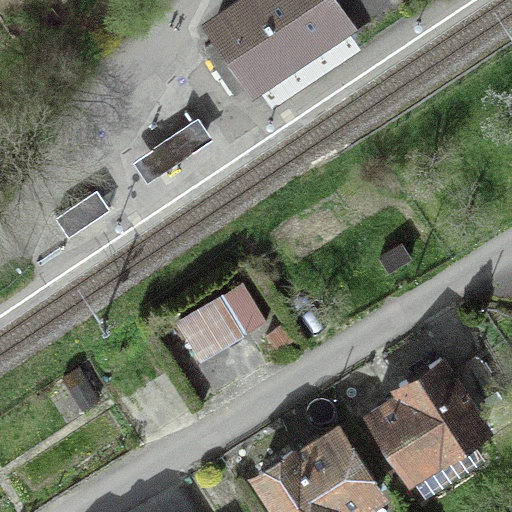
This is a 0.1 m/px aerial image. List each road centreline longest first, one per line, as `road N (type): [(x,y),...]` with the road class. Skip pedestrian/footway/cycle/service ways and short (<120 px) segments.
road 1 (residential): [(98,511),(511,253)]
road 2 (residential): [(0,253),(96,94),(193,0)]
